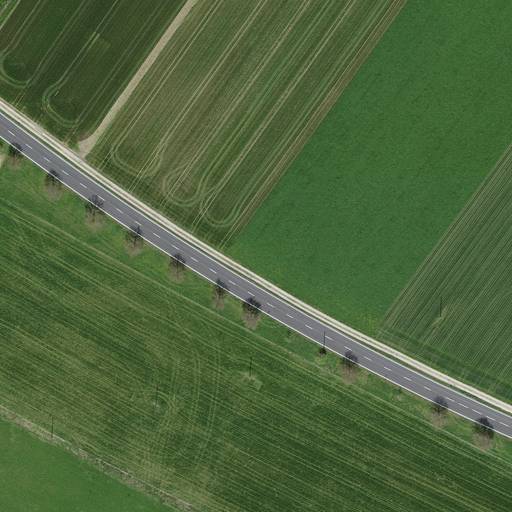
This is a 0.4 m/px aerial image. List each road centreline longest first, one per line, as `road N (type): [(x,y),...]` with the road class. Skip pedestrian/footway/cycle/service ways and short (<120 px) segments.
road 1 (track): [(511,410),(269,287),(143,208),(0,102)]
road 2 (secondary): [(511,428),(361,357),(198,265),(0,126)]
